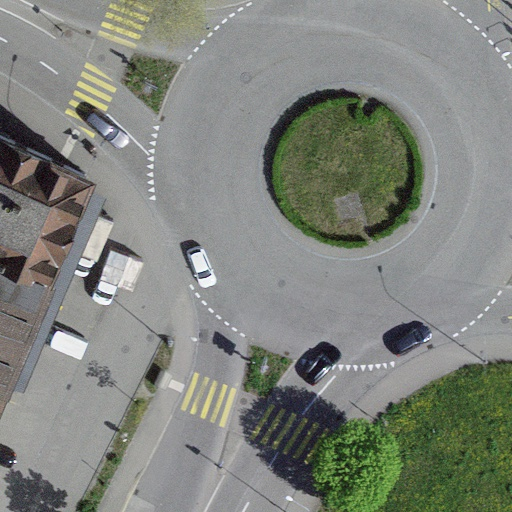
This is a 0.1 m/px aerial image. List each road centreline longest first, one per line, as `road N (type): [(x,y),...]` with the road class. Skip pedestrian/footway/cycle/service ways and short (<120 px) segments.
road 1 (primary): [(0,13),(219,193)]
road 2 (secondary): [(209,511),(392,300)]
road 3 (secondary): [(233,235),(202,511)]
road 4 (primary): [(288,54),(198,44),(22,0)]
road 5 (primary): [(233,235),(250,261),(301,296),(330,305),(392,300)]
road 6 (primary): [(288,54),(265,69),(231,113),(221,139),(219,193)]
road 7 (primary): [(431,280),(469,237),(480,211),(480,136)]
road 8 (primary): [(462,97),(401,48),(323,42)]
